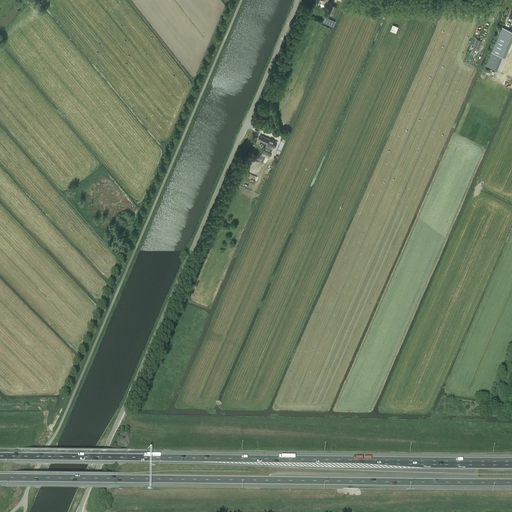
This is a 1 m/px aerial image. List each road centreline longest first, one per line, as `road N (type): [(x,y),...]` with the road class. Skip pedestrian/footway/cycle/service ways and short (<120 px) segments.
road 1 (unclassified): [(79,511),(297,0)]
road 2 (motorway): [(511,463),(0,456)]
road 3 (motorway): [(0,477),(511,482)]
